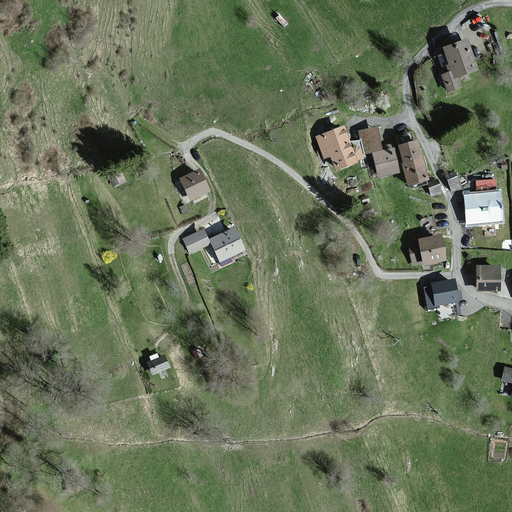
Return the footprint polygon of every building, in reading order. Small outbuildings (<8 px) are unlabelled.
[(475,71),(464,40),(442,48),(441,47),(434,49),(441,67),(444,66),(446,72),(439,75),(446,93),(460,88),(456,78),(475,71)] [(348,150),(341,128),(314,137),(322,160),(329,158),(334,172),(355,165),(354,161),(361,159),(357,147),(348,150)] [(425,180),(415,142),(396,147),(406,185),(425,180)] [(396,175),(391,150),(370,154),(375,179),(396,175)] [(207,192),(197,170),(179,179),(189,201),(207,192)] [(460,187),(453,172),(444,176),(451,191),(460,187)] [(439,193),(435,180),(426,183),(431,196),(439,193)] [(499,223),(497,193),(495,193),(494,180),(475,182),(476,195),(463,195),(466,225),(499,223)] [(242,251),(231,229),(208,240),(218,262),(242,251)] [(208,245),(201,230),(182,240),(189,254),(208,245)] [(442,262),(438,237),(415,241),(415,243),(408,244),(412,266),(421,264),(421,266),(442,262)] [(496,293),(497,267),(475,266),(474,292),(496,293)] [(454,292),(451,280),(429,284),(429,287),(424,288),(428,309),(438,307),(440,319),(460,315),(457,301),(461,300),(459,291),(454,292)] [(167,369),(162,358),(162,356),(145,364),(151,376),(167,369)] [(511,369),(503,368),(500,381),(511,383),(511,384),(510,393),(511,393),(511,397),(511,396),(511,369)]
